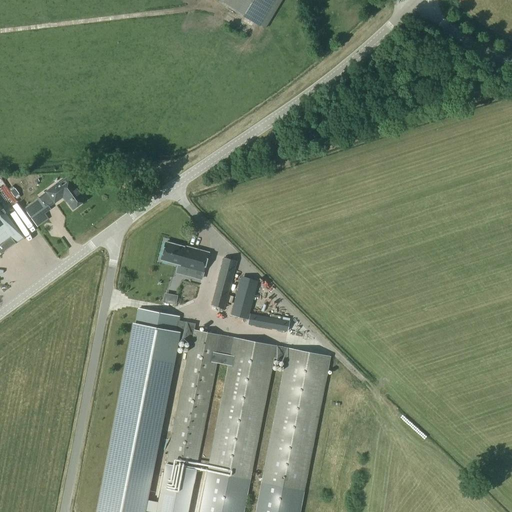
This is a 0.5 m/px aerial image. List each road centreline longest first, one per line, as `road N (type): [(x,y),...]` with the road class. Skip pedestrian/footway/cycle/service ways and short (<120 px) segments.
road 1 (tertiary): [(115,227),(411,6)]
road 2 (track): [(163,192),(511,86)]
road 3 (unclassified): [(64,511),(115,227)]
road 4 (tertiary): [(0,312),(115,227)]
